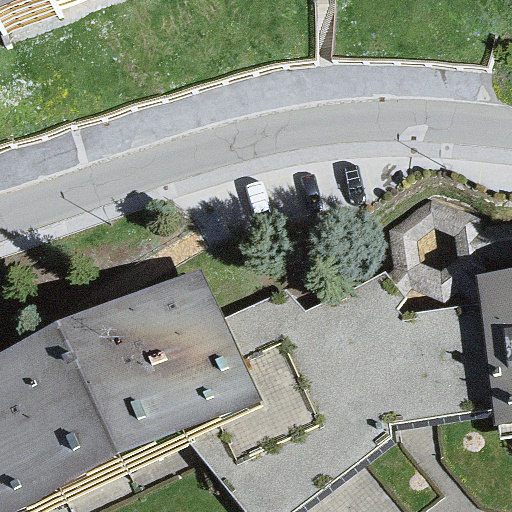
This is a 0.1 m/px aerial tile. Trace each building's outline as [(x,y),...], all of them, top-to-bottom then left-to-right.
[(6,0),(28,56),(162,0),(6,0)] [(437,233),(434,200),(392,233),(396,273),(389,279),(406,304),(416,296),(446,309),(443,275),(423,268),(420,245),(437,233)] [(434,200),(437,233),(458,240),(460,263),(443,275),(446,309),(487,279),(486,268),(491,267),(488,234),(484,234),(482,220),(434,200)] [(511,226),(488,230),(488,234),(491,267),(491,272),(511,269),(511,226)] [(0,511),(511,511),(511,296),(488,300),(489,309),(405,323),(401,318),(409,308),(406,304),(399,294),(389,279),(310,317),(290,295),(220,326),(206,296),(86,353),(0,393),(0,511)]
